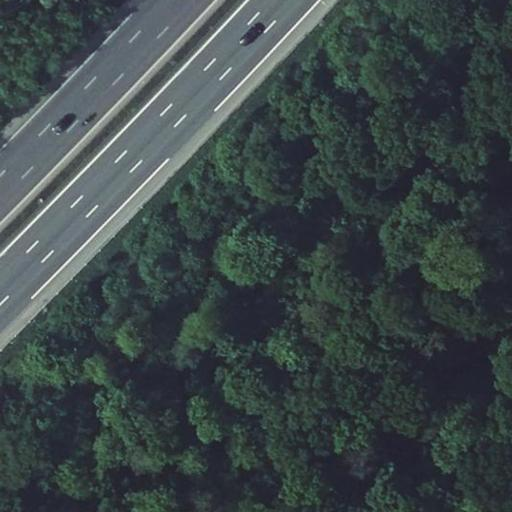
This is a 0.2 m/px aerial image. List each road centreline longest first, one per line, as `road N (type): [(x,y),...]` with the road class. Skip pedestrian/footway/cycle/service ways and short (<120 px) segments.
road 1 (motorway): [(0,290),(282,0)]
road 2 (motorway): [(180,0),(0,187)]
